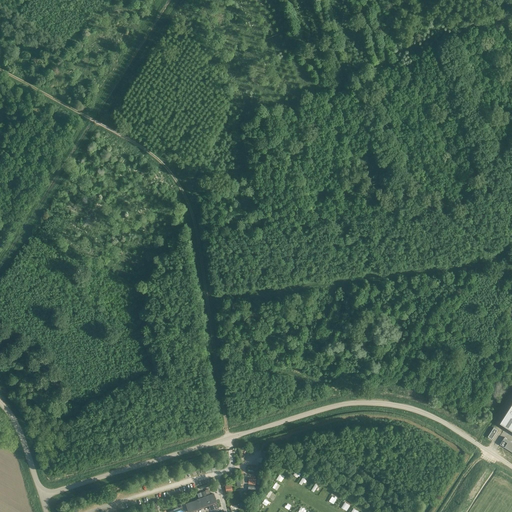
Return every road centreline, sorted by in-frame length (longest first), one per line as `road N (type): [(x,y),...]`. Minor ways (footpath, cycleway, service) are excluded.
road 1 (unclassified): [(511,465),(426,414),(347,404),(41,495)]
road 2 (track): [(226,438),(195,225),(180,185),(147,150),(0,68)]
road 3 (track): [(0,275),(175,0)]
road 4 (track): [(511,232),(492,260),(206,296)]
road 5 (track): [(0,258),(164,0)]
road 6 (track): [(467,457),(409,421),(357,415),(266,441),(244,464)]
